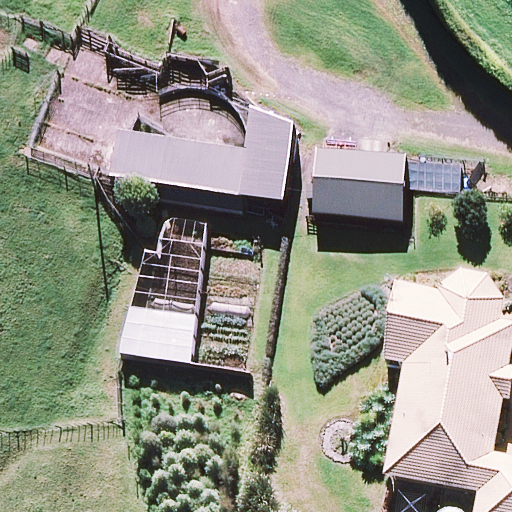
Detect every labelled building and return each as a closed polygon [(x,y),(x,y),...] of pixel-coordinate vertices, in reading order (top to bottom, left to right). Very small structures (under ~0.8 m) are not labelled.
[(248,152),(245,197),(285,202),(293,126),(252,122),(248,152)] [(245,197),(248,152),(118,138),(111,199),(243,213),(245,197)] [(406,167),(320,159),(314,218),(401,226),(406,167)] [(200,265),(144,252),(122,348),(178,361),(200,265)] [(507,274),(450,264),(446,285),(398,277),(385,351),(406,354),(387,462),(480,478),(474,511),(476,511),(511,511),(511,447),(494,445),(511,340),(511,315),(500,313),(507,274)]
